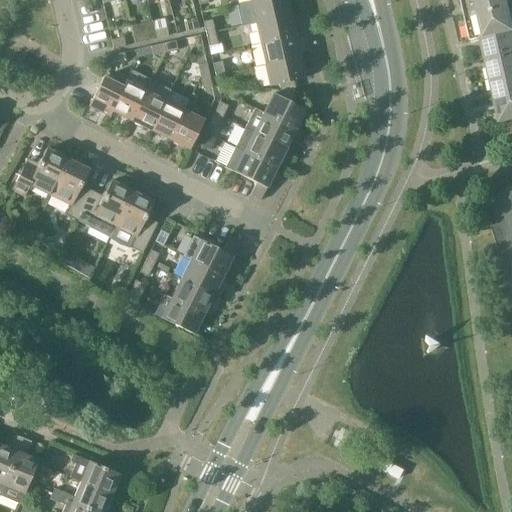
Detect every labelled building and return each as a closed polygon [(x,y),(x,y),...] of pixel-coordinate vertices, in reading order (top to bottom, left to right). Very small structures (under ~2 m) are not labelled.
[(256,0),(250,1),(255,23),(290,15),(286,0),(256,0)] [(460,0),(470,40),(480,38),(511,30),(511,22),(506,0),(460,0)] [(255,23),(260,43),(295,35),(290,15),(255,23)] [(203,22),(206,34),(215,32),(212,20),(203,22)] [(186,32),(199,29),(197,21),(184,24),(186,32)] [(156,39),(154,30),(152,22),(130,27),(134,44),(156,39)] [(154,30),(156,39),(168,37),(166,28),(154,30)] [(511,30),(480,38),(485,59),(511,52),(511,30)] [(215,32),(206,34),(209,46),(218,44),(215,32)] [(260,43),(265,64),(300,56),(295,35),(260,43)] [(124,37),(111,40),(113,49),(126,46),(124,37)] [(163,44),(165,53),(177,50),(175,41),(163,44)] [(153,56),(165,53),(163,44),(151,47),(153,56)] [(511,52),(485,59),(490,80),(511,74),(511,52)] [(114,55),(110,65),(126,61),(124,53),(114,55)] [(280,90),(296,91),(293,80),(305,78),(300,56),(265,64),(270,86),(279,83),(280,90)] [(213,64),(216,76),(224,74),(222,62),(213,64)] [(200,77),(209,76),(206,63),(197,65),(200,77)] [(111,111),(112,111),(131,120),(150,80),(131,71),(122,86),(123,87),(111,111)] [(511,74),(490,80),(494,101),(511,96),(511,74)] [(212,88),(209,76),(200,77),(203,90),(212,88)] [(109,116),(112,111),(111,111),(123,87),(122,86),(103,77),(89,106),(109,116)] [(150,130),(165,101),(171,90),(150,80),(131,120),(150,130)] [(263,113),(295,129),(305,109),(291,102),(296,91),(280,90),(278,96),(273,93),(263,113)] [(511,119),(511,96),(494,101),(499,122),(511,119)] [(150,130),(169,140),(184,110),(165,101),(150,130)] [(215,113),(223,118),(229,106),(220,102),(215,113)] [(204,120),(184,110),(169,140),(189,149),(204,120)] [(217,129),(223,118),(215,113),(209,125),(217,129)] [(253,133),(286,149),(295,129),(263,113),(253,133)] [(205,133),(199,144),(211,150),(217,139),(205,133)] [(244,152),(276,168),(286,149),(253,133),(244,152)] [(50,195),(67,159),(64,158),(63,153),(55,149),(50,151),(47,148),(37,168),(25,163),(12,188),(25,195),(30,185),(50,195)] [(260,201),(276,168),(244,152),(234,172),(256,183),(250,196),(260,201)] [(65,215),(77,221),(90,195),(79,190),(89,170),(84,168),(83,163),(75,159),(71,161),(67,159),(50,195),(70,205),(65,215)] [(114,227),(132,192),(129,190),(127,185),(120,181),(115,183),(111,181),(101,201),(90,195),(77,221),(89,227),(94,217),(114,227)] [(511,185),(508,187),(504,190),(501,193),(498,197),(497,200),(496,202),(495,206),(495,211),(495,215),(496,219),(497,223),(491,226),(511,289),(511,185)] [(135,193),(132,192),(114,227),(109,237),(130,247),(142,253),(155,227),(144,222),(153,202),(149,200),(147,195),(140,191),(135,193)] [(169,235),(161,231),(160,231),(155,242),(163,246),(169,235)] [(190,259),(223,276),(239,243),(229,238),(222,251),(200,240),(193,236),(183,256),(190,259)] [(145,261),(153,266),(159,254),(151,250),(145,261)] [(65,251),(59,262),(69,268),(75,257),(65,251)] [(181,279),(213,295),(223,276),(190,259),(181,279)] [(148,277),(153,266),(145,261),(139,273),(148,277)] [(160,263),(158,267),(168,272),(170,268),(160,263)] [(171,298),(203,314),(213,295),(181,279),(171,298)] [(117,281),(108,288),(116,297),(125,290),(117,281)] [(126,300),(137,306),(146,286),(136,281),(126,300)] [(193,334),(203,314),(171,298),(161,318),(193,334)] [(0,493),(23,438),(16,434),(10,448),(0,444),(0,493)] [(348,455),(355,440),(346,435),(339,450),(348,455)] [(32,441),(23,438),(0,493),(0,495),(20,504),(24,493),(38,460),(26,455),(32,441)] [(45,452),(45,453),(40,466),(48,469),(53,455),(45,452)] [(70,477),(112,494),(120,474),(73,455),(70,462),(75,464),(70,477)] [(77,498),(72,496),(70,500),(97,511),(104,511),(112,494),(70,477),(70,478),(83,483),(77,498)] [(60,503),(64,493),(56,490),(52,500),(60,503)] [(97,511),(70,500),(72,496),(64,493),(60,503),(65,506),(62,511),(97,511)]
